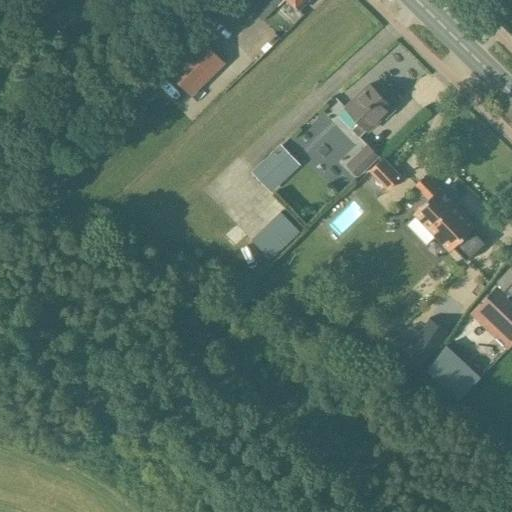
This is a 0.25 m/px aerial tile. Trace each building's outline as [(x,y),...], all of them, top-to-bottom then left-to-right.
[(309,0),(260,0),(251,9),(262,20),(282,0),(288,0),(299,10),(309,0)] [(200,35),(167,69),(193,95),(226,62),(200,35)] [(393,106),(371,83),(346,107),(360,121),(351,129),(359,137),(367,129),(368,130),(393,106)] [(358,174),(378,154),(367,142),(347,162),(358,174)] [(281,143),(252,171),(271,191),(301,164),(281,143)] [(370,169),(388,188),(401,176),(383,157),(370,169)] [(475,227),(474,226),(426,175),(415,185),(428,199),(416,212),(451,249),(454,247),(467,261),(486,243),(473,229),(475,227)] [(280,210),(252,239),(272,259),(300,230),(280,210)] [(511,266),(495,285),(496,286),(470,313),(507,349),(511,344),(511,301),(507,296),(511,290),(511,266)] [(412,345),(405,357),(425,369),(449,331),(430,318),(412,345)] [(482,376),(447,343),(427,371),(459,400),(482,376)]
